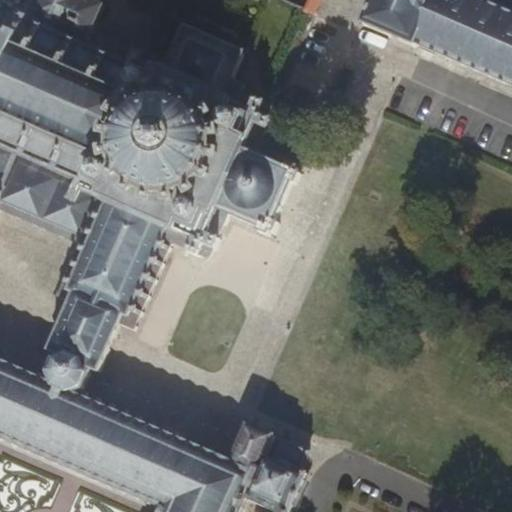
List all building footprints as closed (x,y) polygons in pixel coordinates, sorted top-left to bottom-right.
[(90,44),(95,31),(105,8),(89,0),(88,0),(39,0),(31,19),(90,44)] [(331,0),(319,0),(316,13),(327,16),(331,0)] [(415,48),(416,45),(436,0),(374,0),(363,25),(415,48)] [(511,14),(478,0),(436,0),(416,45),(425,49),(511,86),(511,14)] [(121,324),(136,331),(173,245),(189,251),(189,253),(199,257),(200,255),(210,260),(215,249),(216,250),(221,239),(220,238),(231,214),(261,228),(259,231),(270,236),(271,232),(275,234),(280,223),(276,221),(293,183),(297,185),(301,174),(298,172),(299,168),(289,164),(287,168),(256,154),(267,130),(268,131),(273,120),(272,119),(276,110),(265,105),(266,104),(256,99),(255,101),(245,96),(244,94),(243,92),(243,91),(246,86),(234,81),(245,55),(187,30),(172,62),(143,49),(136,46),(135,48),(95,31),(90,44),(31,19),(22,15),(1,6),(0,8),(0,153),(18,161),(5,193),(0,203),(0,206),(40,224),(83,242),(59,297),(74,303),(78,295),(125,315),(121,324)] [(0,203),(5,193),(18,161),(0,153),(0,203)] [(100,372),(121,324),(125,315),(78,295),(74,303),(53,352),(60,355),(58,361),(53,372),(58,387),(71,393),(85,387),(90,376),(92,369),(100,372)] [(71,393),(58,387),(0,360),(0,511),(244,511),(249,501),(273,511),(291,511),(309,474),(303,472),(311,452),(283,440),(274,459),(268,456),(275,438),(247,425),(230,464),(71,393)]
